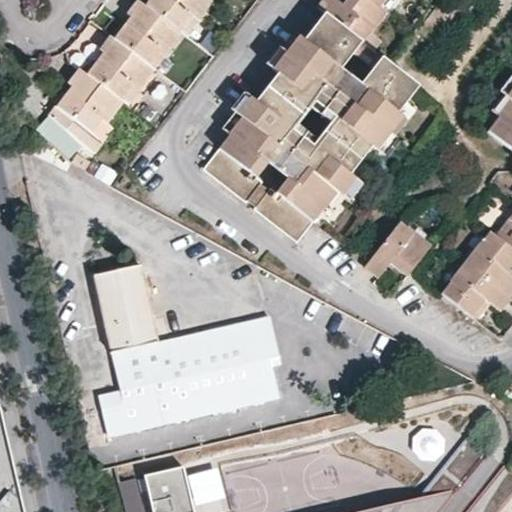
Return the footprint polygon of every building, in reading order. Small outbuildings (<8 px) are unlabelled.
[(181,30),(147,4),(141,0),(138,0),(129,11),(133,15),(117,38),(150,62),(161,49),(167,54),(184,32),(181,30)] [(149,0),(147,4),(181,30),(192,16),(198,20),(213,0),(149,0)] [(386,0),(322,0),(321,2),(328,7),(365,36),(391,3),(386,0)] [(290,173),(275,191),(270,187),(267,190),(254,207),(253,208),(296,242),(422,81),(395,60),(384,52),(363,78),(350,95),(316,68),(329,51),(344,64),(365,36),(327,7),(303,38),(238,121),(202,168),(245,203),(247,201),(260,184),(262,181),(257,176),(271,158),(256,145),(268,131),(302,157),(290,173)] [(184,32),(187,35),(198,20),(192,16),(181,30),(184,32)] [(150,62),(117,38),(113,35),(103,47),(107,50),(90,72),(124,98),(133,85),(140,90),(157,67),(150,62)] [(161,49),(150,62),(157,67),(167,54),(161,49)] [(363,78),(344,64),(329,51),(316,68),(350,95),(363,78)] [(124,98),(90,72),(82,66),(71,80),(76,83),(53,114),(88,147),(98,152),(106,142),(98,135),(92,130),(102,117),(108,122),(125,99),(124,98)] [(125,99),(130,102),(140,90),(133,85),(124,98),(125,99)] [(511,99),(488,130),(511,148),(511,99)] [(98,135),(108,122),(102,117),(92,130),(98,135)] [(256,145),(271,158),(290,173),(302,157),(268,131),(256,145)] [(247,201),(254,207),(267,190),(260,184),(247,201)] [(511,216),(497,236),(511,247),(511,216)] [(398,219),(363,264),(377,275),(388,261),(408,276),(432,246),(398,219)] [(511,264),(511,247),(497,236),(491,231),(466,262),(510,296),(511,292),(511,275),(507,271),(511,264)] [(499,310),(510,296),(466,262),(443,292),(472,315),(485,299),(499,310)] [(158,341),(140,265),(93,276),(120,393),(99,398),(107,434),(279,396),(271,358),(279,356),(270,316),(158,341)] [(288,394),(279,356),(271,358),(279,396),(288,394)] [(354,511),(509,511),(511,508),(511,473),(469,437),(441,470),(475,499),(464,511),(384,511),(383,505),(354,511)] [(228,511),(218,453),(144,467),(152,511),(228,511)] [(384,511),(464,511),(475,499),(441,470),(418,496),(383,505),(384,511)] [(145,511),(137,478),(119,482),(126,511),(145,511)]
